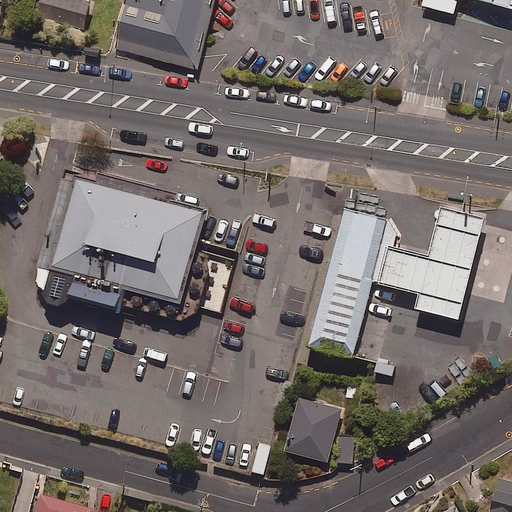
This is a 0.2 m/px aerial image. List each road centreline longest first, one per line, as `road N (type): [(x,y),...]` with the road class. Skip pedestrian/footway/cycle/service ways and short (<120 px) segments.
road 1 (tertiary): [(0,63),(511,144)]
road 2 (tertiary): [(511,176),(0,97)]
road 3 (residential): [(0,438),(255,511)]
road 4 (residential): [(329,511),(511,412)]
